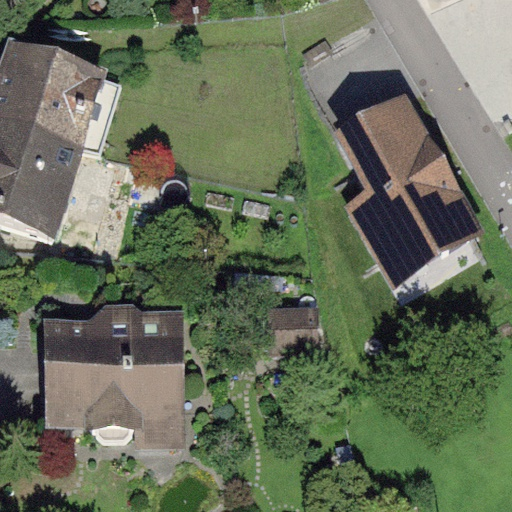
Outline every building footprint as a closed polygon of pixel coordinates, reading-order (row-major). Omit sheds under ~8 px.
[(26,64),(0,118),(0,132),(79,156),(102,160),(122,95),(26,64)] [(398,111),(343,143),(381,207),(359,220),(390,272),(435,245),(445,261),(477,243),(398,111)] [(0,226),(54,244),(79,156),(0,132),(0,226)] [(319,321),(273,321),(273,359),(319,358),(319,321)] [(98,342),(55,342),(56,432),(94,432),(94,438),(141,437),(142,466),(182,466),(180,333),(139,333),(131,325),(113,324),(98,342)]
